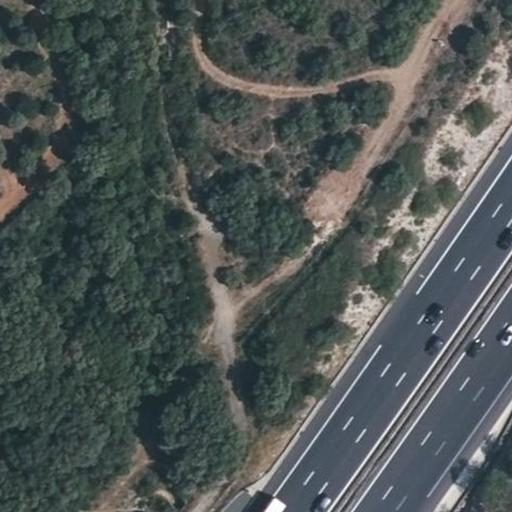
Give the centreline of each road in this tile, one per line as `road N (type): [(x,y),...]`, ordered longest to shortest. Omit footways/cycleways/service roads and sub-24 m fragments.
road 1 (motorway): [(511,200),(298,511)]
road 2 (motorway): [(392,511),(511,335)]
